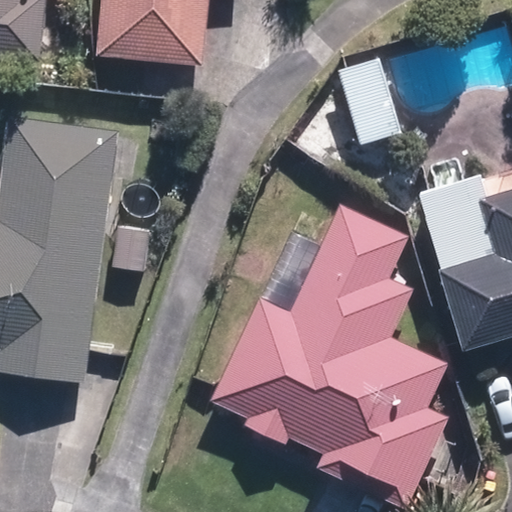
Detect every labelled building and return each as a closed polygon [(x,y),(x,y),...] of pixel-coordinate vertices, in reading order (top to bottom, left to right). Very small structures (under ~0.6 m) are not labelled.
[(0,0),(0,52),(61,58),(65,0),(0,0)] [(114,0),(110,53),(212,62),(216,0),(114,0)] [(387,49),(343,59),(362,143),(406,133),(387,49)] [(0,364),(98,375),(125,116),(17,105),(3,239),(0,238),(0,364)] [(511,183),(488,190),(504,244),(455,258),(479,340),(511,330),(511,183)] [(333,237),(303,225),(226,406),(338,454),(333,467),(419,504),(459,411),(434,401),(453,355),(404,334),(428,279),(403,269),(423,223),(352,193),(333,237)]
